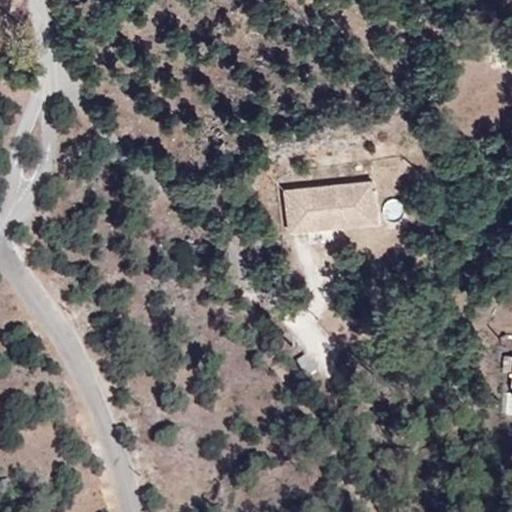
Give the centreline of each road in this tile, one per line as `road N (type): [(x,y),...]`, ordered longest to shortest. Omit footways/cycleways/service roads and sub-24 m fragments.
road 1 (track): [(56,84),(199,205),(366,511)]
road 2 (unclassified): [(3,243),(85,361),(138,511)]
road 3 (residential): [(3,243),(53,153),(56,84),(45,0)]
